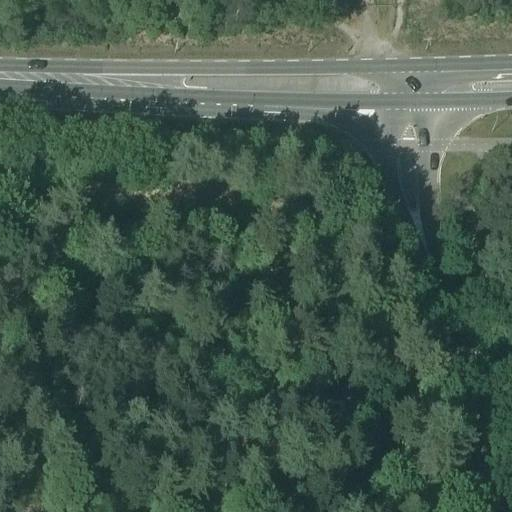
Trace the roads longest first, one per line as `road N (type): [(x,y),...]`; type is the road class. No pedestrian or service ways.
road 1 (unknown): [(437,511),(386,362),(324,288),(335,148)]
road 2 (primary): [(315,93),(0,83)]
road 3 (unclassified): [(511,459),(408,183)]
road 4 (primary): [(408,183),(315,93)]
